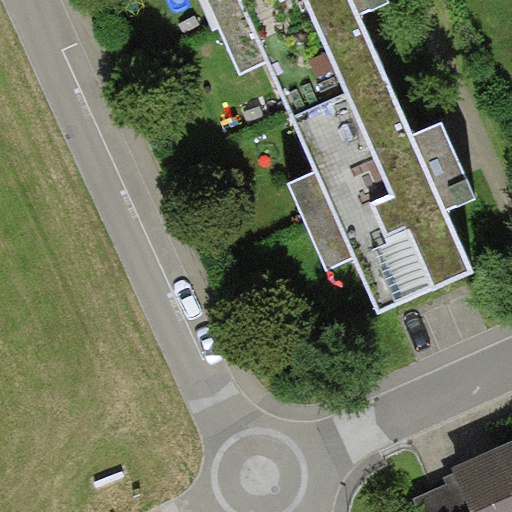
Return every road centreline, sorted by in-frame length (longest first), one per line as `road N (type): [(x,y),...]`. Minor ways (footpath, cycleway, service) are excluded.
road 1 (residential): [(269,427),(51,0)]
road 2 (residential): [(269,427),(511,314)]
road 3 (residential): [(91,511),(269,427)]
